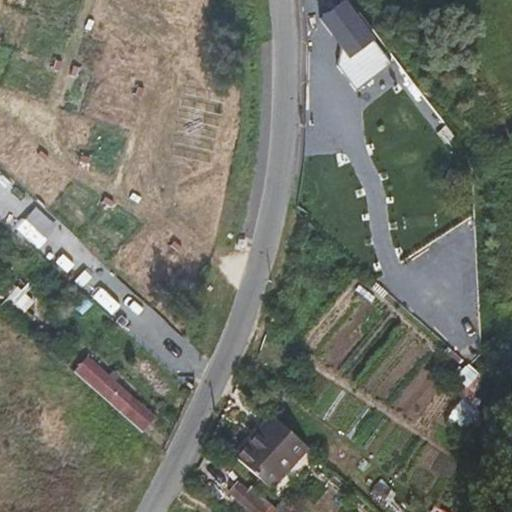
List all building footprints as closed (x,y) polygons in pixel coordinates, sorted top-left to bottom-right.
[(320,0),(340,26),(343,27),(360,15),(349,0),(320,0)] [(455,136),(447,124),(437,133),(446,144),(455,136)] [(33,302),(9,280),(1,289),(7,295),(6,296),(4,300),(6,302),(4,303),(0,299),(0,305),(16,320),(29,307),(33,302)] [(464,347),(454,337),(447,344),(457,354),(459,353),(461,351),(461,350),(464,347)] [(157,416),(89,355),(74,371),(143,432),(157,416)] [(271,489),(308,447),(272,415),(235,457),(271,489)] [(240,501),(248,490),(238,482),(230,492),(240,501)] [(281,511),(252,487),(248,490),(240,501),(252,511),(281,511)]
